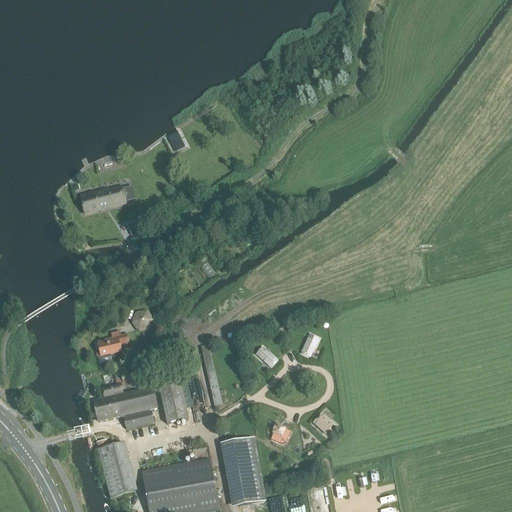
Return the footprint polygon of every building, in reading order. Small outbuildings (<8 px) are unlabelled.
[(84,214),(127,205),(123,188),(107,191),(107,190),(94,193),(93,192),(80,195),(84,214)] [(133,224),(127,226),(132,237),(137,235),(133,224)] [(205,254),(198,259),(201,263),(208,258),(205,254)] [(116,289),(128,284),(125,276),(113,281),(116,289)] [(138,333),(150,331),(154,320),(148,311),(135,314),(131,323),(138,333)] [(119,346),(128,344),(126,336),(121,338),(120,333),(112,335),(113,339),(94,343),(97,358),(99,366),(113,363),(111,355),(121,353),(119,346)] [(310,359),(319,340),(309,336),(301,355),(302,355),(302,356),(309,359),(309,358),(310,359)] [(225,395),(224,391),(219,392),(209,346),(201,348),(214,407),(222,405),(220,396),(225,395)] [(278,362),(262,348),(256,356),(271,370),(272,368),(273,369),(277,364),(277,363),(278,362)] [(102,389),(104,399),(123,395),(121,386),(144,381),(142,371),(115,377),(117,386),(102,389)] [(167,426),(189,421),(180,381),(158,386),(167,426)] [(99,423),(158,409),(153,390),(95,403),(99,423)] [(154,424),(152,413),(124,419),(127,431),(154,424)] [(323,414),(314,424),(326,435),(327,434),(334,426),(335,425),(323,414)] [(284,422),(279,438),(291,442),(297,427),(284,422)] [(240,508),(258,504),(265,503),(253,439),(245,441),(229,444),(240,508)] [(123,443),(98,449),(110,498),(135,491),(123,443)] [(142,473),(149,511),(214,511),(220,511),(211,460),(142,473)]
